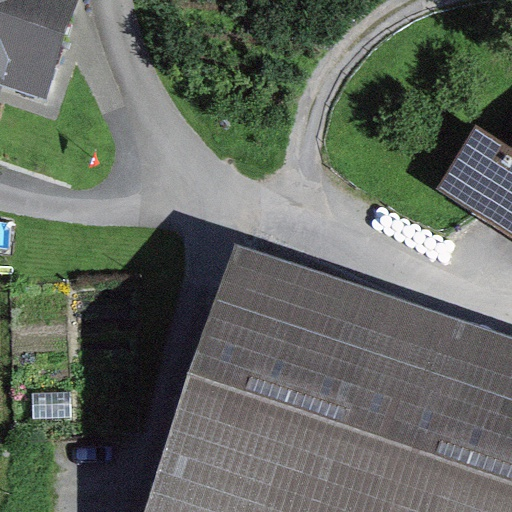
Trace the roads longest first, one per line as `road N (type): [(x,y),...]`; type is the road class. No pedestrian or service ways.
road 1 (track): [(0,191),(56,206),(227,208),(511,315)]
road 2 (track): [(124,511),(227,208)]
road 3 (track): [(307,234),(332,81),(379,23),(448,0)]
road 4 (unclassified): [(117,0),(143,90),(227,208)]
